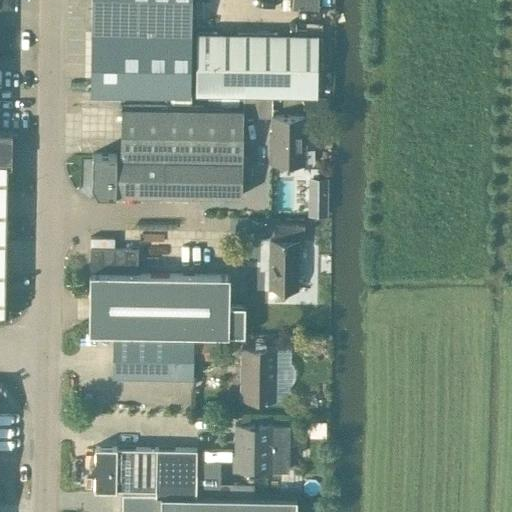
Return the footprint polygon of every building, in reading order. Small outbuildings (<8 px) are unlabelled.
[(191,0),(91,0),(91,31),(151,32),(151,62),(150,92),(190,92),(191,0)] [(91,31),(91,61),(151,62),(151,32),(91,31)] [(317,33),(197,31),(196,92),(316,94),(317,33)] [(90,75),(90,91),(95,91),(150,92),(151,62),(91,61),(90,75)] [(265,94),(244,94),(244,107),(265,108),(265,94)] [(120,156),(242,157),(243,106),(121,104),(120,156)] [(305,115),(272,114),(271,163),(304,163),(305,115)] [(0,129),(0,161),(7,161),(10,161),(9,163),(11,164),(12,130),(0,129)] [(242,157),(120,156),(116,156),(117,153),(93,153),(92,183),(98,193),(116,193),(116,192),(242,194),(242,157)] [(308,176),(308,214),(328,215),(328,176),(308,176)] [(304,224),(274,223),(274,239),(270,239),(269,287),(297,287),(298,240),(304,240),(304,224)] [(90,259),(90,271),(139,271),(139,252),(102,251),(90,251),(90,259)] [(139,271),(90,271),(89,331),(245,333),(245,303),(229,303),(229,273),(139,271)] [(316,329),(312,322),(303,326),(306,334),(316,329)] [(193,335),(113,334),(112,374),(128,374),(192,375),(193,357),(193,335)] [(193,335),(193,357),(219,358),(219,336),(193,335)] [(286,347),(241,347),(240,397),(285,398),(285,397),(276,397),(276,348),(286,348),(286,347)] [(234,468),(234,469),(248,469),(248,472),(253,472),(253,470),(270,470),(270,468),(270,424),(270,423),(235,423),(235,424),(237,424),(236,468),(234,468)] [(156,488),(156,493),(219,494),(219,484),(208,484),(208,460),(196,460),(197,446),(95,445),(94,486),(156,488)] [(322,487),(311,486),(310,496),(322,496),(322,487)] [(219,494),(156,493),(122,492),(121,511),(295,511),(296,496),(219,494)]
